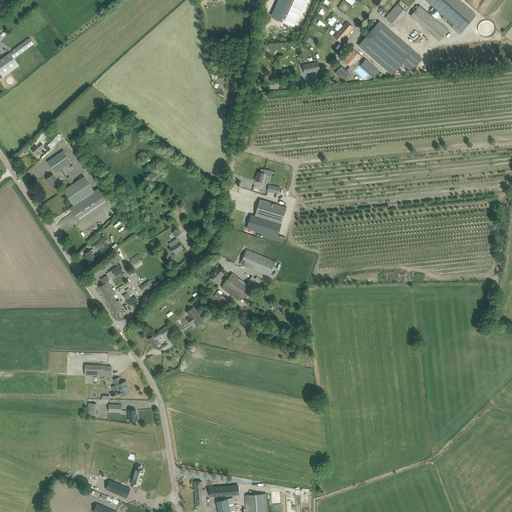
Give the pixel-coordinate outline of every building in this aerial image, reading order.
[(279,0),(271,19),(295,29),(306,0),(279,0)] [(458,0),(425,0),(462,31),(476,15),(458,0)] [(393,25),(406,12),(397,4),(384,17),(393,25)] [(352,27),(347,22),(334,37),(340,42),(346,34),(352,27)] [(379,22),(359,45),(392,74),(399,65),(402,67),(404,64),(412,70),(422,58),(379,22)] [(0,72),(3,77),(20,66),(14,58),(34,44),(30,38),(13,50),(0,59),(0,72)] [(354,50),(345,62),(350,66),(351,67),(353,65),(361,56),(358,54),(354,50)] [(379,71),(365,60),(360,66),(374,78),(379,71)] [(303,65),(305,73),(320,69),(318,62),(303,65)] [(338,63),(335,67),(338,70),(336,72),(339,75),(340,74),(345,78),(347,75),(350,78),(353,75),(352,71),(356,67),(353,65),(351,67),(350,66),(346,70),(341,66),(338,63)] [(42,139),(53,129),(49,125),(36,137),(37,138),(40,141),(42,139)] [(62,137),(59,134),(57,135),(47,145),(51,149),(62,137)] [(36,154),(39,151),(44,146),(40,142),(32,149),(36,154)] [(55,173),(72,162),(64,150),(47,162),(55,173)] [(157,169),(154,166),(150,170),(152,173),(154,171),(159,177),(162,175),(157,169)] [(262,182),(263,180),(265,181),(266,175),(270,176),(271,171),(271,170),(271,171),(265,169),(265,170),(261,169),(260,172),(258,172),(257,177),(256,177),(255,180),(262,182)] [(53,188),(57,185),(59,184),(53,175),(46,179),(49,183),(50,182),(53,188)] [(83,177),(68,188),(64,190),(74,205),(70,208),(80,223),(107,204),(97,189),(93,192),(83,177)] [(267,191),(279,194),(280,187),(268,185),(267,191)] [(130,198),(121,186),(118,188),(128,200),(130,198)] [(247,228),(252,230),(277,238),(286,207),(260,199),(255,216),(251,215),(247,228)] [(124,219),(123,218),(114,226),(115,227),(124,219)] [(103,237),(91,245),(93,248),(99,244),(105,240),(103,237)] [(171,247),(172,248),(175,253),(179,249),(180,250),(183,248),(179,242),(177,239),(169,244),(171,247)] [(275,262),(251,251),(247,249),(240,264),(269,276),(275,262)] [(90,262),(94,259),(95,258),(90,250),(85,254),(88,258),(88,259),(90,262)] [(139,256),(128,264),(131,269),(142,261),(139,256)] [(125,271),(121,264),(112,269),(116,276),(125,271)] [(210,276),(212,277),(210,279),(214,284),(216,282),(224,274),(218,268),(210,276)] [(246,284),(237,277),(233,274),(222,287),(237,300),(240,297),(244,300),(259,282),(252,277),(246,284)] [(108,302),(114,298),(113,296),(116,294),(108,282),(107,283),(106,281),(110,279),(107,275),(100,279),(103,285),(99,287),(108,302)] [(144,293),(151,288),(147,282),(140,288),(144,293)] [(174,302),(180,296),(175,289),(168,295),(174,302)] [(228,305),(225,303),(228,300),(217,292),(210,302),(220,309),(221,308),(224,311),(228,305)] [(138,301),(135,296),(127,301),(129,306),(138,301)] [(123,307),(120,302),(119,300),(116,301),(114,298),(108,302),(114,312),(120,308),(123,307)] [(203,322),(193,307),(186,312),(189,317),(186,319),(191,325),(194,323),(196,326),(203,322)] [(153,347),(157,344),(160,343),(157,339),(162,335),(164,338),(172,332),(167,325),(153,335),(154,336),(149,339),(152,343),(151,344),(153,347)] [(74,365),(74,376),(85,377),(85,375),(111,375),(111,367),(105,367),(105,366),(85,366),(74,365)] [(113,398),(124,394),(129,393),(126,386),(127,386),(126,382),(121,383),(119,378),(113,380),(115,385),(115,386),(118,385),(120,392),(119,392),(118,391),(114,393),(112,394),(113,398)] [(88,403),(87,415),(88,415),(96,415),(97,403),(89,403),(88,403)] [(136,410),(131,410),(129,410),(130,421),(133,421),(138,420),(138,417),(136,417),(136,410)] [(137,483),(140,484),(141,479),(142,479),(143,475),(144,470),(141,469),(142,467),(137,465),(135,473),(134,473),(133,478),(134,478),(132,484),(136,486),(137,483)] [(110,480),(106,489),(127,498),(130,489),(111,481),(110,480)] [(196,506),(201,505),(207,505),(205,489),(203,489),(202,481),(194,482),(196,506)] [(238,485),(209,488),(210,497),(239,494),(238,485)] [(134,488),(131,499),(137,500),(140,490),(134,488)] [(104,494),(102,498),(113,501),(113,502),(117,504),(118,501),(113,499),(113,498),(104,494)] [(267,511),(266,494),(245,495),(246,511),(267,511)] [(216,501),(218,511),(236,511),(233,497),(216,501)]
